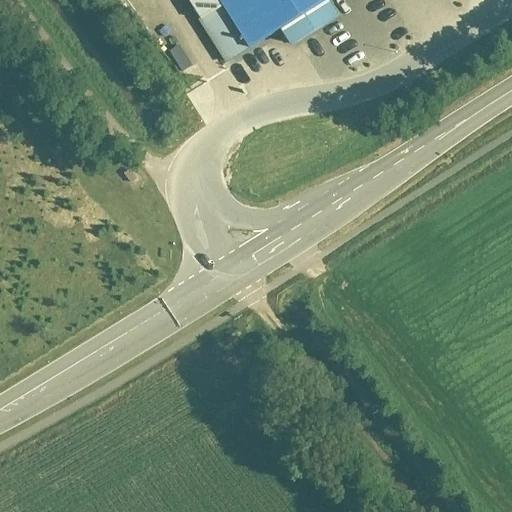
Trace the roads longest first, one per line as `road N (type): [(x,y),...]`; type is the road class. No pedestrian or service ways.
road 1 (tertiary): [(218,273),(511,91)]
road 2 (track): [(420,511),(248,295),(218,273)]
road 3 (tertiary): [(0,415),(218,273)]
road 4 (track): [(164,200),(5,0)]
